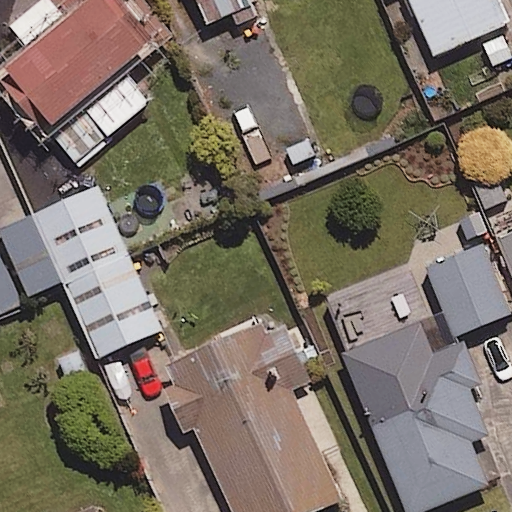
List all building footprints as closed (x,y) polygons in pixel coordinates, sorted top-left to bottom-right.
[(171,32),(142,0),(38,0),(11,24),(25,39),(1,60),(12,78),(3,86),(75,161),(146,97),(125,73),(171,32)] [(258,17),(250,0),(194,0),(206,23),(229,11),(237,27),(258,17)] [(476,34),(490,65),(511,55),(511,46),(502,23),(508,20),(498,0),(406,0),(430,54),(476,34)] [(158,328),(98,184),(0,225),(0,228),(26,291),(61,276),(94,355),(158,328)] [(511,226),(495,234),(511,275),(511,226)] [(509,308),(481,241),(425,264),(453,332),(509,308)] [(0,311),(21,302),(0,257),(0,311)] [(470,437),(485,431),(468,388),(481,382),(463,337),(431,350),(417,316),(344,345),(410,511),(487,481),(470,437)] [(312,376),(298,345),(183,399),(235,511),(299,511),(338,494),(288,387),(312,376)]
